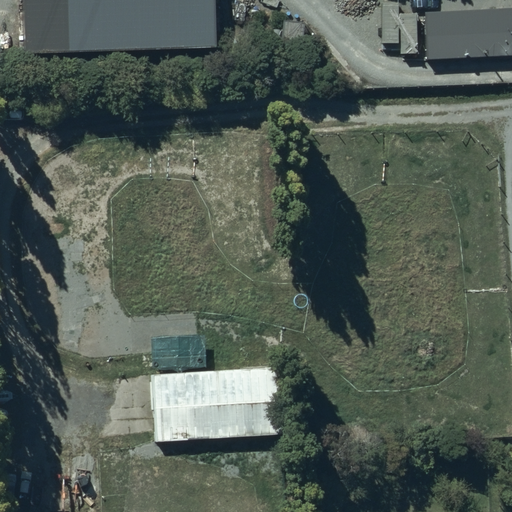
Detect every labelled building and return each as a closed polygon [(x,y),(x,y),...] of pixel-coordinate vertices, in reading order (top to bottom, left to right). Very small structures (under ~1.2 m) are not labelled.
[(213,0),(23,0),(25,54),(215,47),(213,0)] [(278,0),(246,0),(246,8),(278,10),(278,0)] [(398,0),(364,1),(364,40),(401,40),(401,50),(417,50),(417,10),(398,11),(398,0)] [(511,51),(511,3),(426,7),(428,55),(511,51)] [(305,20),(283,19),(281,38),(304,40),(305,20)] [(283,362),(151,370),(155,438),(287,430),(283,362)]
